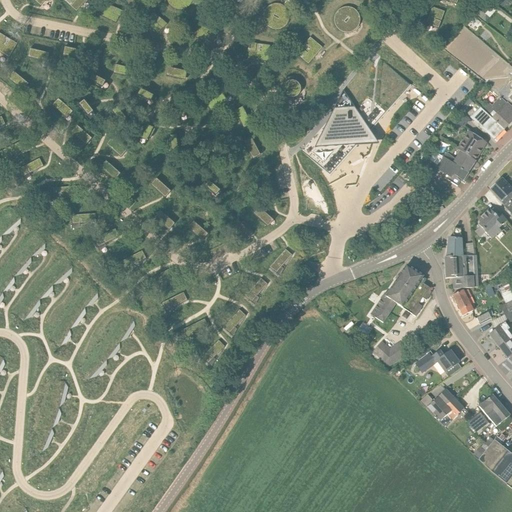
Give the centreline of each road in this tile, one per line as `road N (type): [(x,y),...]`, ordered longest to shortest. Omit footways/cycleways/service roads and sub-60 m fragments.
road 1 (tertiary): [(158,511),(285,316),(318,288),(417,243)]
road 2 (unclassified): [(511,396),(455,325),(417,243)]
road 3 (tertiary): [(417,243),(511,147)]
